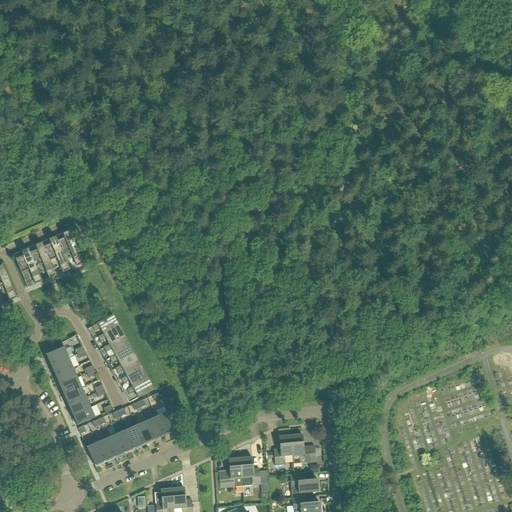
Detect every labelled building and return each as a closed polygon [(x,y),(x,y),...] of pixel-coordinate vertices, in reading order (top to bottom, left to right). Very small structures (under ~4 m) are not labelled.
[(63,256),(70,253),(76,267),(83,264),(69,232),(62,234),(64,239),(57,242),(63,256)] [(57,242),(55,238),(48,240),(50,245),(43,248),(49,262),(56,259),(62,273),(69,270),(63,256),(57,242)] [(43,248),(41,243),(34,246),(36,251),(29,254),(35,268),(42,265),(49,279),(55,276),(49,262),(43,248)] [(29,254),(28,249),(21,252),(23,257),(15,260),(21,274),(29,271),(35,285),(42,282),(35,268),(29,254)] [(0,288),(3,287),(9,302),(16,299),(2,266),(0,266),(0,288)] [(103,335),(118,327),(112,316),(91,327),(94,333),(100,330),(102,335),(103,335)] [(108,346),(124,337),(118,327),(103,335),(102,335),(97,338),(100,343),(105,340),(108,346)] [(114,356),(130,348),(124,337),(108,346),(103,348),(106,354),(111,351),(114,356)] [(50,367),(68,359),(63,348),(52,353),(51,349),(44,353),(50,367)] [(120,367),(136,358),(130,348),(114,356),(109,359),(111,364),(117,361),(120,367)] [(126,377),(141,369),(136,358),(120,367),(114,370),(117,375),(123,372),(126,377)] [(54,376),(73,368),(68,359),(50,367),(49,367),(51,373),(53,373),(54,376)] [(59,386),(77,378),(73,368),(54,376),(54,377),(53,377),(56,383),(57,382),(59,386)] [(131,388),(147,379),(141,369),(126,377),(120,380),(123,385),(128,382),(131,388)] [(63,396),(81,388),(77,378),(59,386),(59,387),(58,387),(60,393),(61,392),(63,396)] [(131,388),(126,391),(129,396),(134,393),(137,399),(153,390),(147,379),(131,388)] [(67,406),(86,398),(81,388),(63,396),(63,397),(62,397),(64,403),(66,402),(67,406)] [(154,402),(160,400),(157,394),(152,396),(154,402)] [(72,416),(90,408),(86,398),(67,406),(67,407),(66,407),(69,413),(70,412),(72,416)] [(137,403),(140,408),(145,406),(143,400),(137,403)] [(134,411),(140,408),(137,403),(131,405),(134,411)] [(90,408),(72,416),(71,417),(73,422),(74,422),(76,425),(76,426),(95,418),(90,408)] [(117,411),(120,417),(126,415),(123,409),(117,411)] [(114,420),(120,417),(117,411),(112,414),(114,420)] [(155,418),(163,436),(164,436),(164,437),(170,434),(169,433),(173,432),(174,431),(166,413),(155,418)] [(98,420),(100,426),(106,423),(103,418),(98,420)] [(160,438),(163,436),(155,418),(146,422),(154,440),(154,441),(160,439),(160,438)] [(94,428),(100,426),(98,420),(92,423),(94,428)] [(150,442),(154,440),(146,422),(136,426),(144,445),(144,444),(145,446),(150,443),(150,442)] [(80,435),(86,432),(83,426),(77,429),(80,435)] [(140,446),(144,445),(136,426),(126,431),(134,449),(135,450),(140,447),(140,446)] [(130,451),(134,449),(126,431),(116,435),(124,453),(125,454),(130,452),(130,451)] [(120,455),(124,453),(116,435),(106,439),(114,458),(114,457),(115,459),(121,456),(120,455)] [(290,436),(292,457),(308,455),(309,463),(315,463),(314,449),(303,450),(302,435),(290,436)] [(284,457),(292,457),(290,436),(278,438),(279,453),(273,453),(274,466),(284,465),(284,457)] [(110,459),(114,458),(106,439),(96,444),(104,462),(105,462),(105,463),(111,460),(110,459)] [(100,464),(104,462),(96,444),(86,448),(94,467),(95,466),(95,467),(101,465),(100,464)] [(252,458),(240,459),(241,479),(242,487),(260,485),(259,472),(253,473),(252,458)] [(242,487),(241,479),(240,459),(228,460),(229,472),(218,473),(219,489),(242,487)] [(318,467),(317,466),(309,466),(310,474),(321,473),(320,467),(318,467)] [(302,482),(301,476),(289,477),(291,495),(318,492),(317,480),(302,482)] [(186,506),(184,488),(172,490),(174,510),(182,509),(182,511),(192,511),(192,506),(186,506)] [(166,511),(166,510),(174,510),(172,490),(160,491),(162,509),(155,509),(155,511),(166,511)] [(307,504),(306,498),(291,499),(292,511),(319,511),(319,503),(307,504)]
